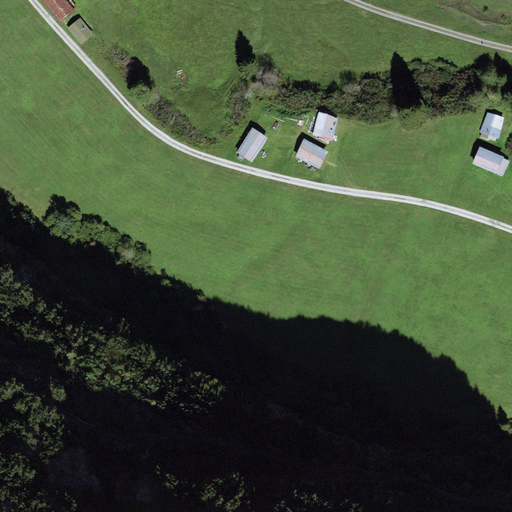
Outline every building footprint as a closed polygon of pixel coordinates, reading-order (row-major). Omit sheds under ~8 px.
[(62,0),(49,0),(42,6),(60,28),(75,16),(62,0)] [(80,21),(68,31),(83,48),(94,38),(80,21)] [(338,121),(319,115),(312,137),(332,143),(338,121)] [(505,121),(488,115),(481,134),(498,140),(505,121)] [(273,146),(250,131),(233,157),(249,167),(257,154),(265,159),(273,146)] [(329,157),(305,145),(297,161),(320,173),(329,157)] [(504,161),(480,152),(474,168),(497,178),(504,161)]
